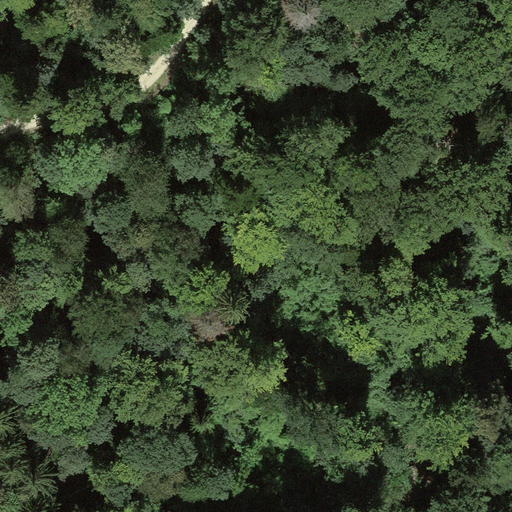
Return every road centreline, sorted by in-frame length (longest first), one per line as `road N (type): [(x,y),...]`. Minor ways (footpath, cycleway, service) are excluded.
road 1 (track): [(229,0),(204,79),(20,378),(24,405),(57,453),(66,511)]
road 2 (track): [(204,0),(160,65),(110,97),(0,131)]
